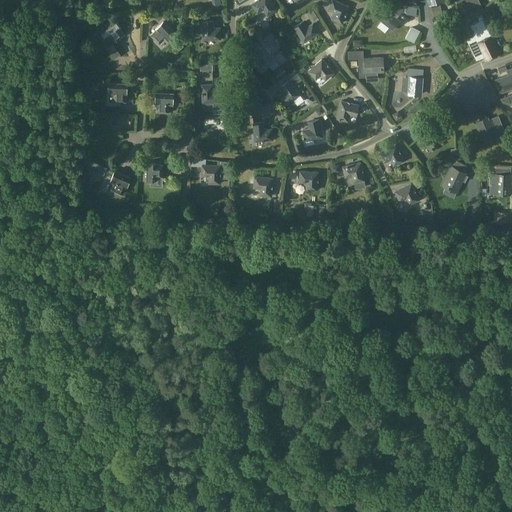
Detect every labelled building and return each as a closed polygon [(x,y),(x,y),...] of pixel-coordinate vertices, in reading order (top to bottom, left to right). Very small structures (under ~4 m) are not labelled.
[(277,9),(270,0),(256,0),(250,4),(257,14),(263,10),(267,16),(277,9)] [(330,19),(342,24),(349,6),(334,0),(331,0),(327,10),(333,13),(330,19)] [(483,8),(478,0),(463,0),(470,15),(483,8)] [(457,6),(462,22),(469,19),(464,4),(457,6)] [(388,12),(388,11),(380,21),(393,31),(401,21),(393,15),(395,13),(398,16),(403,9),(397,5),(395,7),(392,6),(388,12)] [(483,57),(493,56),(499,53),(488,29),(489,29),(482,15),(477,18),(479,21),(469,26),(474,36),(466,40),(476,60),(483,57)] [(107,40),(110,37),(114,42),(124,35),(121,29),(114,18),(99,29),(107,40)] [(214,28),(213,20),(201,21),(202,40),(221,40),(221,28),(214,28)] [(294,27),(304,43),(319,33),(313,23),(307,27),(303,21),(294,27)] [(155,29),(156,30),(151,35),(158,43),(164,39),(167,42),(174,34),(163,22),(155,29)] [(259,59),(254,64),(262,73),(276,60),(263,46),(254,54),(259,59)] [(364,73),(384,72),(383,57),(364,58),(364,64),(358,64),(358,73),(364,73)] [(334,73),(322,58),(307,71),(315,80),(321,76),(325,81),(334,73)] [(409,69),(408,76),(407,95),(421,96),(423,77),(422,77),(424,64),(420,64),(419,69),(409,69)] [(508,75),(494,80),(499,94),(511,89),(511,68),(507,70),(508,75)] [(285,76),(288,80),(279,87),(283,92),(278,96),(285,106),(300,95),(290,80),(294,78),(298,83),(302,81),(295,69),(285,76)] [(126,95),(127,95),(128,84),(110,84),(109,95),(114,95),(114,102),(126,102),(126,95)] [(213,84),(201,84),(201,103),(221,103),(220,91),(213,91),(213,84)] [(173,94),(156,93),(156,104),(157,104),(156,111),(168,112),(168,105),(173,105),(173,94)] [(302,99),(292,105),(297,114),(307,109),(302,99)] [(360,105),(342,101),(338,118),(349,121),(351,114),(357,115),(360,105)] [(309,128),(302,130),(305,142),(323,137),(319,119),(307,121),(309,128)] [(479,141),(496,136),(496,135),(501,134),(499,128),(494,129),(492,121),(475,126),(479,141)] [(264,122),(252,123),(254,142),(273,141),(272,128),(265,129),(264,122)] [(428,124),(415,134),(428,150),(441,140),(428,124)] [(396,144),(378,152),(384,163),(390,160),(393,166),(404,161),(396,144)] [(457,160),(454,167),(451,165),(442,186),(457,193),(469,166),(457,160)] [(157,163),(144,162),(143,180),(156,181),(156,177),(163,177),(163,164),(157,164),(157,163)] [(360,162),(342,166),(344,178),(351,177),(353,183),(365,180),(360,162)] [(202,176),(209,176),(208,183),(219,184),(220,166),(202,165),(202,176)] [(496,168),(496,173),(494,173),(494,174),(491,174),(491,194),(494,194),(494,195),(511,195),(511,194),(511,193),(511,187),(511,188),(511,168),(496,168)] [(109,182),(113,184),(111,190),(122,195),(125,189),(126,189),(131,178),(114,171),(109,182)] [(298,182),(306,183),(305,190),(317,191),(318,171),(299,171),(298,182)] [(273,178),(254,176),(253,188),(260,189),(259,196),(271,197),(273,178)] [(419,179),(411,183),(394,191),(399,202),(405,199),(408,205),(419,200),(414,189),(422,186),(419,179)]
